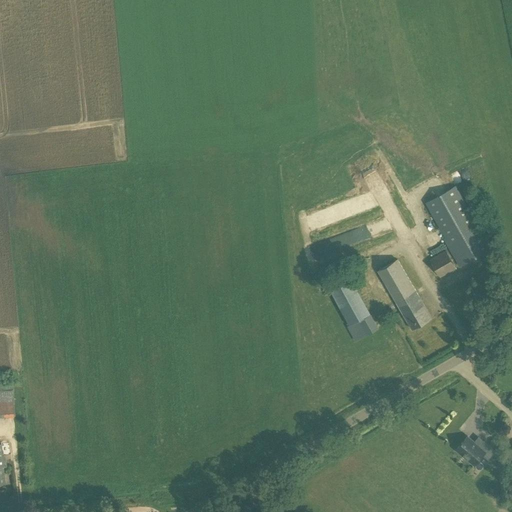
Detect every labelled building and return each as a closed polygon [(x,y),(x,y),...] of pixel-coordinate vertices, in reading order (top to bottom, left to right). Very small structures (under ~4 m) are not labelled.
[(462,180),(472,178),(470,166),(460,168),(462,180)] [(425,203),(444,237),(443,238),(459,267),(492,248),(456,185),(425,203)] [(429,259),(440,277),(456,268),(446,250),(429,259)] [(432,317),(398,259),(378,271),(412,329),(432,317)] [(379,327),(352,278),(331,290),(350,325),(348,326),(356,340),(379,327)] [(0,390),(0,417),(14,417),(13,390),(0,390)] [(460,439),(449,453),(467,468),(476,458),(482,462),(488,454),(482,448),(477,454),(460,439)]
